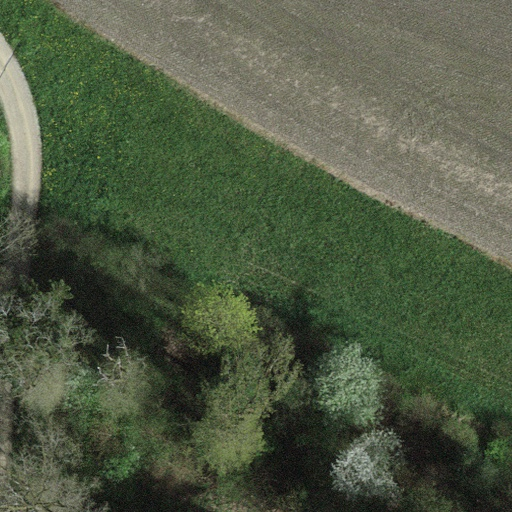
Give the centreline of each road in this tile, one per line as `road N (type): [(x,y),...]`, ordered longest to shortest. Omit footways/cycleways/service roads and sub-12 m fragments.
road 1 (track): [(0,69),(32,149),(5,511)]
road 2 (track): [(10,442),(182,511)]
